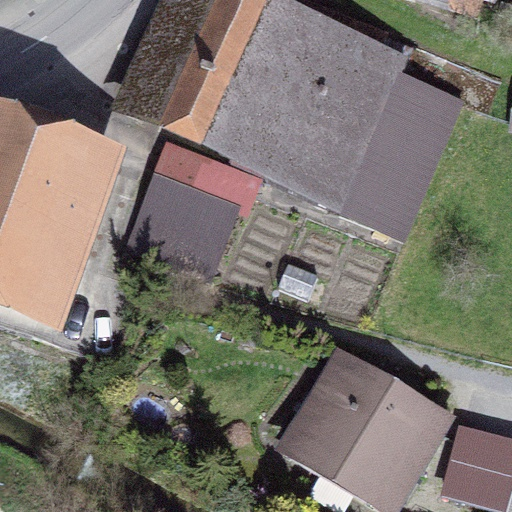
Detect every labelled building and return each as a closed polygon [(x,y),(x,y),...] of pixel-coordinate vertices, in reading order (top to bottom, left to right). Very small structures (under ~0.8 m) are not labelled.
[(191,0),(142,108),(238,153),(291,36),(214,0),(191,0)] [(291,36),(238,153),(230,168),(251,178),(402,243),(460,106),(397,79),(408,52),(302,9),(291,36)] [(511,16),(503,14),(498,29),(511,33),(511,16)] [(0,297),(43,313),(94,172),(0,139),(0,297)] [(229,172),(167,147),(125,253),(209,285),(251,178),(230,168),(229,172)] [(297,451),(389,505),(432,430),(341,377),(297,451)] [(511,451),(459,438),(445,493),(504,508),(511,476),(511,451)]
